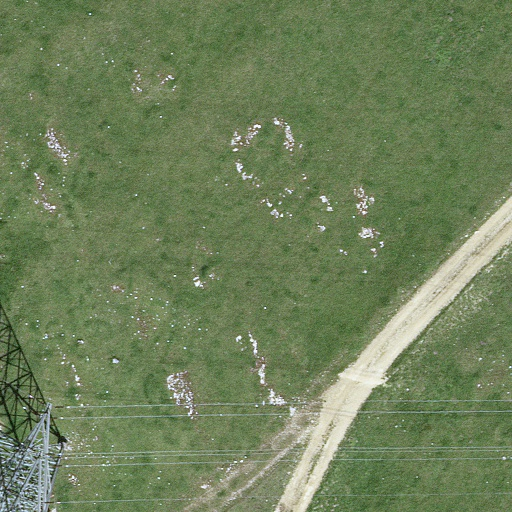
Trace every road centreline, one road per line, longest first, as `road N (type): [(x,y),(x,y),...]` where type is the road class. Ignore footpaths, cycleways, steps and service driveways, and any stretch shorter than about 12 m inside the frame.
road 1 (track): [(511,220),(359,377)]
road 2 (track): [(359,377),(257,468),(191,511)]
road 3 (track): [(290,511),(359,377)]
